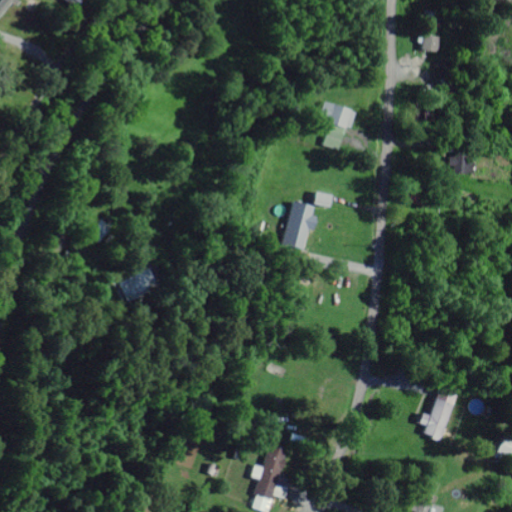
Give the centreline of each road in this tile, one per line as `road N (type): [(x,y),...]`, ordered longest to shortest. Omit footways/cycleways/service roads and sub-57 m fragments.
road 1 (residential): [(338,511),(381,297),(393,0)]
road 2 (residential): [(0,180),(64,65),(121,0)]
